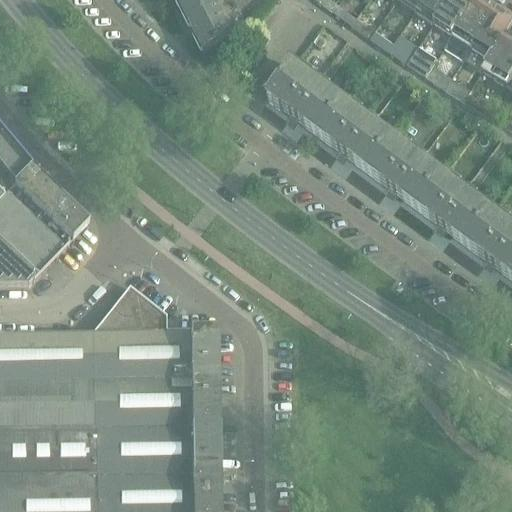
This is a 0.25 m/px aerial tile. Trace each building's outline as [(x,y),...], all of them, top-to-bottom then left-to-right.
[(176,0),(184,16),(215,0),(176,0)] [(236,39),(216,0),(215,0),(184,16),(204,56),(205,55),(204,54),(218,47),(222,57),(239,49),(234,40),(236,39)] [(427,0),(400,0),(398,4),(416,16),(427,0)] [(427,0),(416,16),(435,29),(453,0),(427,0)] [(453,0),(435,29),(453,40),(478,1),(476,0),(453,0)] [(453,40),(472,52),(496,13),(478,1),(453,40)] [(472,52),(491,64),(506,38),(507,38),(511,30),(511,23),(496,13),(472,52)] [(511,41),(507,38),(506,38),(491,64),(484,76),(511,92),(511,41)] [(268,104),(320,142),(344,108),(328,97),(293,71),(292,72),(293,73),(270,104),(269,103),(268,104)] [(320,142),(368,178),(392,144),(344,108),(320,142)] [(0,203),(30,171),(0,135),(0,203)] [(417,214),(442,181),(392,144),(368,178),(417,214)] [(88,227),(30,171),(0,203),(0,289),(26,289),(32,284),(33,285),(88,227)] [(491,218),(442,181),(417,214),(467,251),(491,218)] [(511,233),(491,218),(467,251),(511,284),(511,233)] [(0,337),(0,386),(214,383),(214,335),(167,336),(167,321),(129,292),(94,336),(0,337)] [(0,386),(0,434),(215,431),(214,383),(0,386)] [(0,434),(0,482),(216,479),(215,431),(0,434)] [(0,511),(216,511),(216,479),(0,482),(0,511)]
